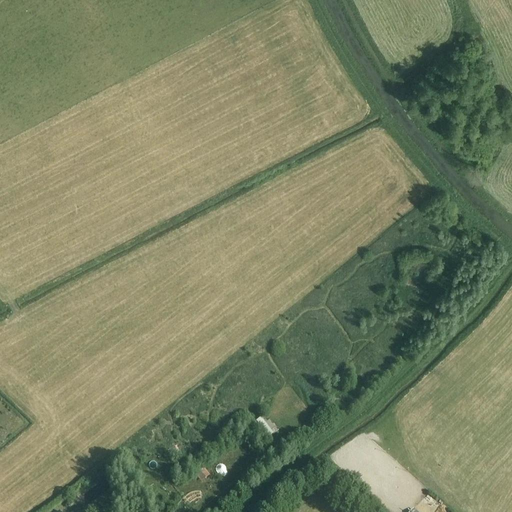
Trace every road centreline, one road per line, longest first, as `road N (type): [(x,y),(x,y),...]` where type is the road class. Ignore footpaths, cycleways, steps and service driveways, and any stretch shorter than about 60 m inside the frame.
road 1 (track): [(511,261),(239,511)]
road 2 (track): [(511,256),(392,131),(312,0)]
road 3 (track): [(337,0),(418,128),(511,220)]
